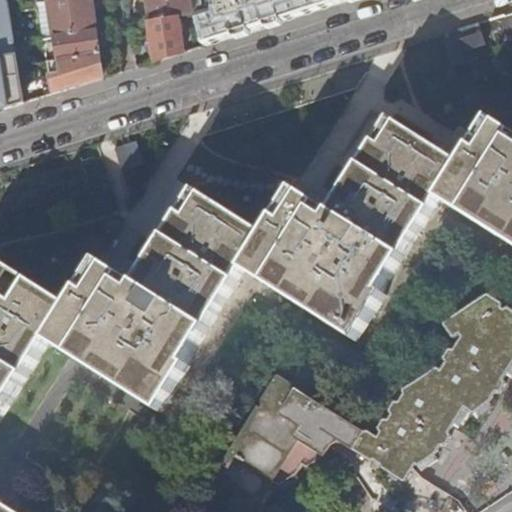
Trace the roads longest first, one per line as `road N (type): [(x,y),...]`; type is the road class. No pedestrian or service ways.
road 1 (residential): [(129,105),(462,0)]
road 2 (residential): [(0,145),(129,105)]
